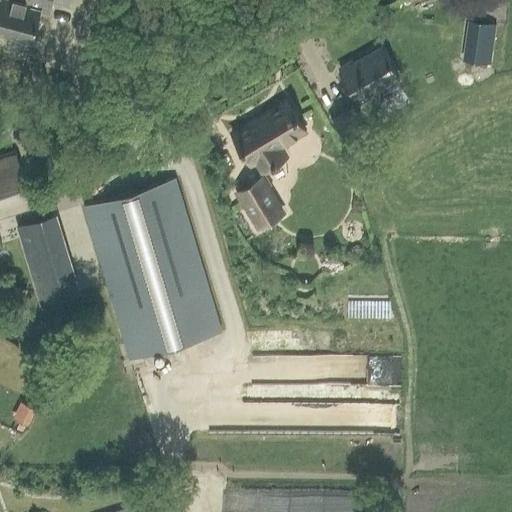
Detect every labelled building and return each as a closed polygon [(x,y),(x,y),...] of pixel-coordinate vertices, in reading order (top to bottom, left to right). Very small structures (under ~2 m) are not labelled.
[(0,0),(0,32),(32,41),(40,11),(49,13),(52,0),(57,0),(69,3),(70,0),(0,0)] [(370,93),(399,78),(383,47),(353,63),(352,60),(340,67),(359,102),(372,96),(370,93)] [(263,170),(287,156),(281,145),(307,130),(288,99),(233,132),(252,163),(257,160),(263,170)] [(344,144),(368,130),(353,105),(329,119),(336,129),(344,144)] [(0,218),(33,208),(16,153),(0,157),(0,218)] [(256,229),(286,213),(265,173),(234,190),(256,229)] [(175,177),(85,204),(131,358),(221,331),(175,177)] [(59,210),(20,222),(45,301),(83,289),(59,210)] [(39,404),(24,398),(18,413),(32,420),(39,404)] [(115,511),(166,511),(162,497),(115,511)]
